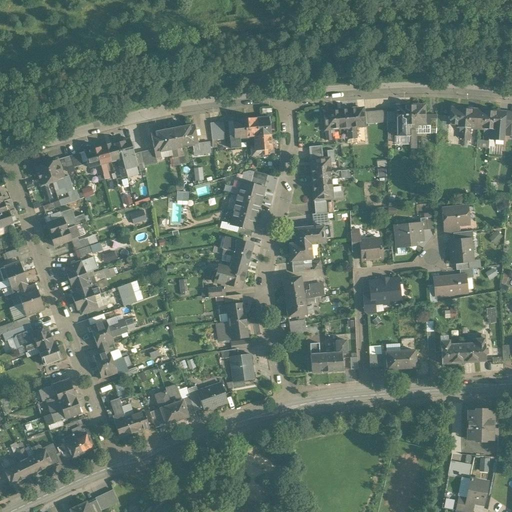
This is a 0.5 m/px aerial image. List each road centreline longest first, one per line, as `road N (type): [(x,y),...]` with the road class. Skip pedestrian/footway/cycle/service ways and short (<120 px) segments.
road 1 (track): [(511,9),(362,10),(201,29),(0,80)]
road 2 (residential): [(11,157),(30,211),(33,254),(55,313),(72,328),(125,464)]
road 3 (residential): [(291,408),(269,266),(290,134),(287,95)]
road 4 (residential): [(287,95),(168,108),(11,157)]
road 5 (residential): [(511,93),(431,86),(287,95)]
road 6 (residential): [(364,395),(362,275),(441,255),(439,239)]
road 7 (secondary): [(511,384),(364,395)]
road 8 (secondary): [(291,408),(171,446)]
road 9 (secondary): [(125,464),(15,511)]
